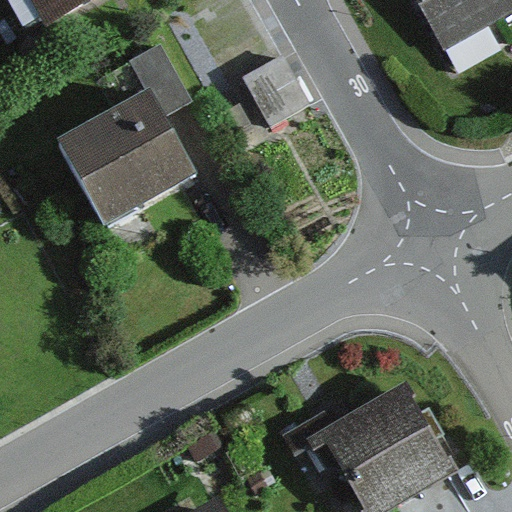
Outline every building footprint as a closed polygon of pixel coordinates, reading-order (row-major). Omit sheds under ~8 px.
[(21,0),(41,34),(101,0),(21,0)] [(511,0),(413,0),(445,57),(511,18),(511,0)] [(145,113),(64,160),(107,234),(185,188),(159,144),(196,123),(157,56),(123,75),(145,113)] [(277,75),(242,96),(272,145),(307,124),(277,75)] [(388,389),(304,440),(347,511),(394,511),(444,482),(388,389)]
